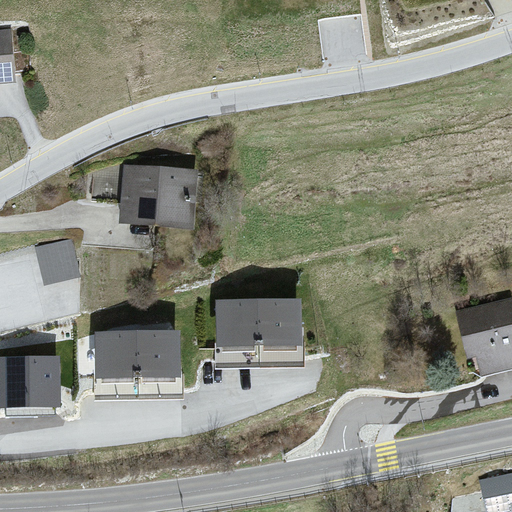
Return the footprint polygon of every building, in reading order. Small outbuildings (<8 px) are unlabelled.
[(0,34),(0,92),(17,91),(14,33),(0,34)] [(129,170),(129,228),(208,237),(201,178),(129,170)] [(73,241),(37,251),(52,295),(88,284),(73,241)] [(297,297),(214,297),(214,338),(297,338),(297,297)] [(511,301),(460,316),(480,368),(492,365),(498,385),(511,380),(511,301)] [(178,330),(94,330),(94,375),(178,375),(178,330)] [(57,355),(0,354),(0,402),(57,403),(57,355)] [(511,511),(511,470),(477,477),(483,511),(511,511)]
